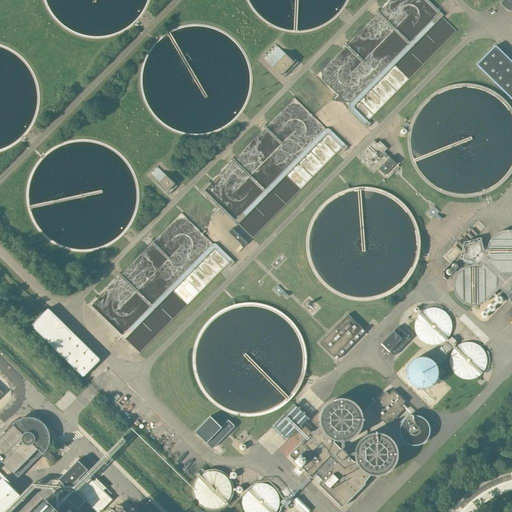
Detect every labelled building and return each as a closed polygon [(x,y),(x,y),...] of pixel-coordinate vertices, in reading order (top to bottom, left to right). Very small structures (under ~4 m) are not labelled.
[(511,0),(503,0),(500,3),(507,10),(508,11),(509,11),(510,10),(511,8),(511,0)] [(286,54),(284,53),(276,45),(263,58),(273,67),(286,54)] [(511,61),(496,46),(479,63),(477,65),(511,99),(511,61)] [(284,53),(286,54),(294,62),(282,75),(283,77),(298,62),(286,51),(284,53)] [(281,75),(282,75),(294,62),(286,54),(273,67),(281,75)] [(378,169),(390,157),(384,151),(387,148),(380,141),(377,143),(374,140),(361,153),(364,156),(362,159),(369,166),(373,163),(378,169)] [(385,175),(396,163),(390,157),(378,169),(385,175)] [(399,167),(396,163),(385,175),(388,178),(399,167)] [(160,182),(166,175),(157,166),(150,173),(158,180),(160,182)] [(175,184),(166,175),(160,182),(168,190),(175,184)] [(175,184),(168,190),(160,182),(158,180),(156,183),(168,194),(177,186),(175,184)] [(434,206),(427,213),(433,218),(435,216),(440,221),(442,219),(437,214),(439,212),(434,206)] [(511,230),(508,230),(506,230),(504,230),(502,231),(500,231),(498,232),(496,233),(494,235),(493,236),(491,238),(490,240),(488,243),(487,247),(487,250),(484,250),(480,238),(464,242),(460,259),(473,262),(472,265),(470,265),(468,265),(466,266),(464,267),(462,268),(461,269),(459,271),(458,272),(456,274),(455,276),(454,279),(453,283),(453,288),(454,291),(455,294),(456,297),(458,299),(460,301),(461,302),(463,303),(466,305),(468,305),(471,306),(473,306),(475,306),(477,306),(479,305),(483,304),(485,302),(490,298),(494,293),(499,288),(506,293),(511,286),(511,278),(511,277),(511,275),(511,230)] [(240,235),(236,239),(251,254),(255,250),(240,235)] [(278,285),(274,289),(280,294),(282,293),(286,297),(288,295),(278,285)] [(503,297),(502,296),(501,295),(500,295),(499,295),(498,295),(497,295),(497,296),(496,296),(496,297),(495,297),(495,298),(495,299),(495,300),(496,301),(496,302),(497,302),(498,303),(499,303),(500,303),(501,302),(502,302),(502,301),(503,300),(503,299),(503,298),(503,297)] [(495,304),(494,304),(494,303),(493,303),(492,303),(492,302),(491,302),(490,303),(489,303),(488,304),(488,305),(487,306),(487,307),(487,308),(488,308),(488,309),(489,310),(490,310),(491,311),(492,311),(492,310),(493,310),(494,309),(495,309),(495,308),(495,307),(495,306),(495,305),(495,304)] [(452,328),(452,327),(451,323),(450,320),(449,317),(446,313),(442,311),(439,309),(435,309),(432,308),(428,309),(425,310),(422,312),(419,314),(417,317),(415,320),(414,324),(414,327),(414,331),(415,334),(417,337),(419,340),(422,343),(425,344),(428,346),(432,346),(435,346),(439,345),(443,343),(446,341),(448,339),(450,335),(451,331),(452,328)] [(48,309),(47,309),(32,325),(31,325),(31,326),(32,327),(81,376),(82,376),(83,377),(84,376),(99,361),(99,360),(99,359),(99,358),(49,309),(48,309)] [(320,343),(337,359),(364,331),(348,314),(320,343)] [(398,326),(381,343),(394,356),(409,340),(410,340),(410,339),(410,338),(409,338),(398,326)] [(447,342),(439,349),(445,355),(452,348),(447,342)] [(488,362),(488,357),(487,354),(485,350),(482,347),(478,344),(474,343),(471,342),(467,342),(464,343),(460,344),(457,346),(454,349),(452,352),(450,355),(449,358),(449,362),(450,366),(451,370),(453,374),(456,376),(459,378),(462,380),(466,381),(469,381),(473,381),(476,380),(480,378),(483,375),(485,372),(487,369),(488,366),(488,362)] [(440,374),(439,371),(438,368),(437,364),(434,361),(432,360),(429,358),(427,357),(424,357),(420,357),(417,358),(414,359),(411,361),(408,364),(407,367),(406,370),(405,373),(406,377),(407,381),(408,384),(411,386),(413,388),(416,390),(419,391),(422,391),(426,391),(429,390),(432,388),(434,386),(436,384),(438,381),(439,377),(440,374)] [(360,378),(364,381),(371,373),(367,369),(360,378)] [(370,408),(370,409),(386,425),(387,425),(388,425),(389,425),(404,409),(401,406),(405,402),(405,401),(404,401),(394,390),(393,390),(392,390),(389,393),(386,391),(370,407),(370,408)] [(227,432),(211,416),(195,432),(212,448),(213,448),(214,448),(227,435),(227,434),(228,434),(228,433),(227,433),(227,432)] [(40,453),(42,452),(43,451),(44,450),(45,448),(46,446),(47,445),(47,443),(47,441),(48,439),(48,438),(48,436),(47,434),(47,432),(46,431),(45,429),(45,428),(44,426),(43,425),(41,424),(40,423),(39,422),(37,421),(36,420),(34,420),(32,419),(31,419),(29,419),(27,419),(25,419),(24,419),(22,420),(20,420),(19,421),(17,422),(16,423),(15,424),(14,425),(12,427),(11,428),(10,431),(9,433),(6,433),(7,432),(6,432),(0,438),(0,460),(17,477),(32,461),(31,458),(34,457),(36,456),(37,455),(39,455),(40,453)] [(365,482),(370,475),(366,473),(363,471),(361,470),(359,467),(357,463),(356,461),(354,462),(347,455),(348,454),(341,448),(341,449),(334,442),(335,440),(333,440),(329,438),(325,434),(323,431),(321,427),(321,426),(313,432),(313,431),(312,431),(311,432),(290,454),(289,455),(290,456),(312,477),(312,478),(313,478),(314,478),(317,475),(322,480),(319,482),(319,483),(319,484),(319,485),(341,506),(342,507),(343,506),(365,484),(365,483),(365,482)] [(88,470),(77,460),(58,479),(68,489),(88,470)] [(231,491),(231,487),(231,484),(230,480),(228,477),(226,474),(223,472),(220,470),(216,469),(212,469),(209,469),(205,470),(202,472),(199,474),(197,477),(195,480),(194,483),(193,487),(193,490),(194,494),(196,497),(198,500),(200,503),(203,505),(207,506),(210,507),(214,507),(217,506),(221,505),(224,503),(226,501),(229,498),(230,494),(231,491)] [(113,500),(110,497),(107,494),(105,492),(98,485),(96,483),(89,476),(87,474),(65,496),(80,511),(101,511),(113,500)] [(89,476),(96,483),(98,481),(91,474),(89,476)] [(0,511),(10,511),(24,498),(0,475),(0,511)] [(98,485),(105,492),(107,490),(100,483),(98,485)] [(281,506),(281,503),(281,499),(280,496),(278,492),(276,490),(273,487),(270,485),(266,484),(263,484),(259,484),(256,485),(252,486),(249,488),(247,491),(245,494),(243,497),(243,501),(243,505),(243,508),(245,511),(278,511),(280,510),(281,506)] [(67,511),(55,511),(46,502),(36,511),(72,511),(70,509),(67,511)]
